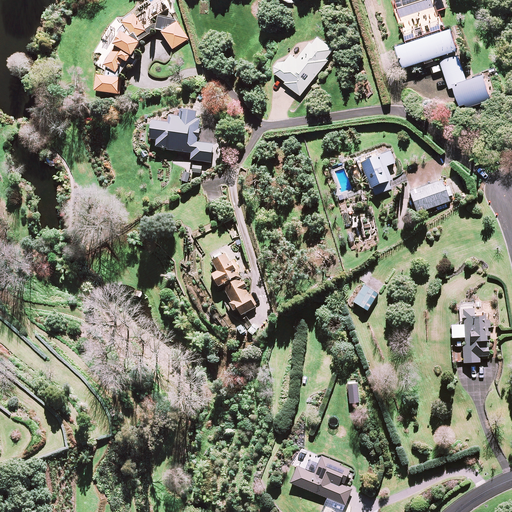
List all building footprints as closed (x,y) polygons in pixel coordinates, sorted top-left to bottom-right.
[(151,21),(168,10),(163,2),(147,13),(151,21)] [(137,15),(125,24),(134,36),(136,34),(139,38),(148,32),(137,15)] [(189,40),(179,23),(163,33),(174,50),(189,40)] [(462,55),(454,58),(453,54),(463,50),(457,29),(402,47),(409,68),(446,56),(448,60),(443,61),(453,90),(459,88),(465,106),(470,104),(472,108),(497,100),(489,74),(471,80),(462,55)] [(106,66),(118,74),(126,62),(131,65),(143,45),(125,34),(106,66)] [(288,84),(303,96),(332,61),(330,60),(337,50),(321,37),(316,44),(314,42),(300,59),(295,55),(289,62),(282,63),(278,67),(279,74),(289,82),(288,84)] [(99,77),(97,92),(104,93),(122,95),(124,80),(99,77)] [(202,129),(201,129),(202,120),(197,120),(198,113),(182,111),(181,118),(171,117),(171,124),(155,122),(153,140),(159,141),(158,148),(169,149),(169,151),(194,154),(193,161),(213,163),(215,145),(200,143),(200,139),(201,139),(202,129)] [(394,153),(364,164),(374,190),(376,190),(392,183),(396,182),(390,167),(399,164),(394,153)] [(453,202),(445,181),(413,193),(421,214),(453,202)] [(392,183),(376,190),(378,196),(394,190),(392,183)] [(221,272),(216,275),(211,278),(217,290),(222,287),(225,286),(234,302),(232,303),(236,311),(240,309),(243,315),(258,308),(235,263),(233,264),(228,255),(216,262),(221,272)] [(380,295),(365,286),(355,302),(369,311),(380,295)] [(487,317),(487,311),(474,311),(474,306),(464,306),(465,322),(453,322),(453,335),(464,335),(464,360),(481,359),(480,355),(489,354),(489,326),(491,326),(491,317),(487,317)] [(300,467),(293,483),(316,493),(347,506),(354,490),(346,486),(353,470),(323,457),(316,474),(300,467)]
